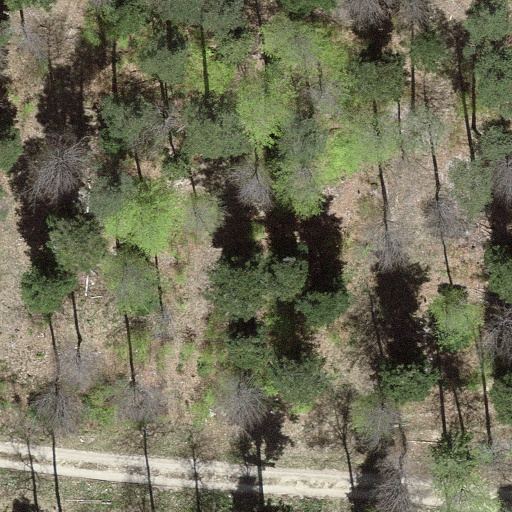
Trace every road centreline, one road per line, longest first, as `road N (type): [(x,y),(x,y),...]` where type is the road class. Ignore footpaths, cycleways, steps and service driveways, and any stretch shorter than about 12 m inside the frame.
road 1 (track): [(511,503),(0,448)]
road 2 (track): [(150,463),(268,431),(511,398)]
